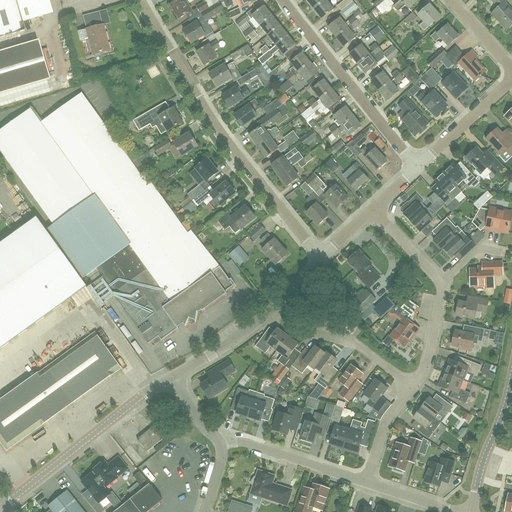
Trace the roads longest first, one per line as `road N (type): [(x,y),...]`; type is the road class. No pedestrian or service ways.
road 1 (residential): [(321,258),(218,132),(139,0)]
road 2 (unclassified): [(0,508),(174,377)]
road 3 (residential): [(417,167),(285,0)]
road 4 (residential): [(412,388),(426,365),(438,282),(374,210)]
road 5 (residential): [(174,377),(262,318),(321,258)]
road 6 (unclassified): [(365,483),(247,445),(221,446)]
road 7 (tertiary): [(472,511),(511,375)]
road 8 (residential): [(417,167),(511,80)]
road 9 (residential): [(412,388),(357,346),(308,331)]
